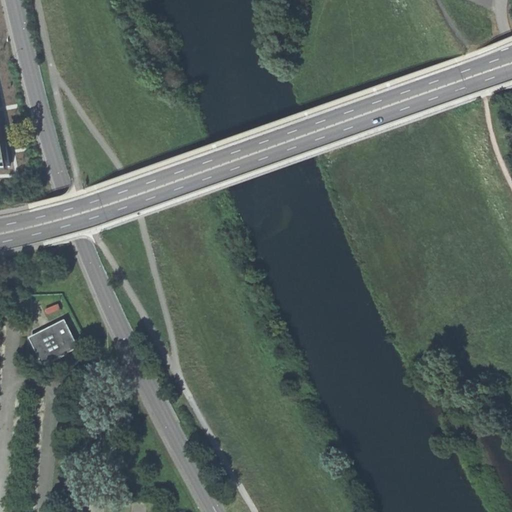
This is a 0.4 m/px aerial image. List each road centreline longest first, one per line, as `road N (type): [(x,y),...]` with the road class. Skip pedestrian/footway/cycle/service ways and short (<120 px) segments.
road 1 (primary): [(219,511),(77,217),(19,0)]
road 2 (trunk): [(0,244),(110,214),(511,73)]
road 3 (trunk): [(511,57),(88,205),(0,226)]
